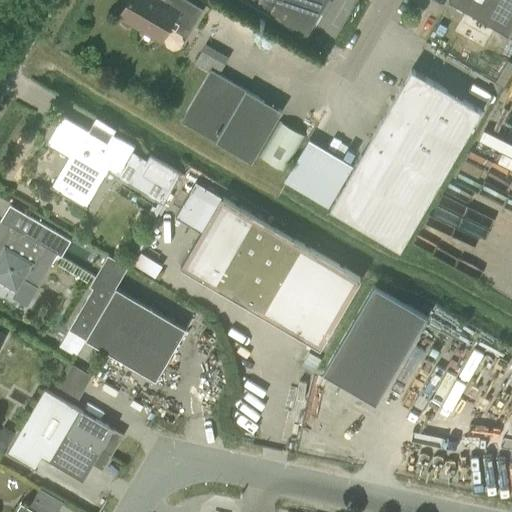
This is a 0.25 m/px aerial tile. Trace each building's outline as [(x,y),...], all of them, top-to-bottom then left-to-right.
[(203,9),(187,0),(165,0),(164,3),(159,0),(129,0),(121,15),(162,39),(169,27),(186,37),(203,9)] [(332,0),(246,0),(308,35),(321,11),(325,13),(332,0)] [(511,0),(449,0),(491,25),(508,35),(511,28),(511,0)] [(205,43),(194,63),(207,71),(211,64),(222,70),(229,56),(205,43)] [(283,108),(212,67),(182,119),(253,160),(283,108)] [(331,206),(401,246),(482,107),(412,67),(331,206)] [(63,113),(47,140),(73,155),(54,188),(83,205),(109,160),(122,168),(132,150),(135,145),(113,133),(107,144),(94,136),(88,132),(90,128),(63,113)] [(260,156),(284,169),(303,134),(280,121),(260,156)] [(328,206),(329,204),(352,165),(308,139),(283,181),(328,206)] [(146,159),(139,171),(171,189),(181,172),(149,154),(146,159)] [(181,267),(320,348),(361,278),(222,197),(181,267)] [(0,281),(30,300),(37,288),(57,254),(61,256),(67,246),(27,223),(22,232),(1,220),(0,221),(0,281)] [(99,278),(69,330),(155,381),(186,329),(99,278)] [(374,286),(323,373),(375,404),(426,317),(374,286)] [(41,455),(49,460),(83,480),(92,464),(103,470),(124,434),(44,388),(8,451),(34,467),(41,455)] [(15,511),(35,511),(21,503),(15,511)]
